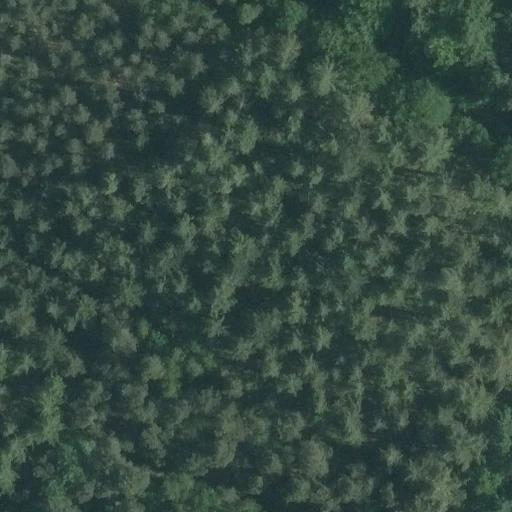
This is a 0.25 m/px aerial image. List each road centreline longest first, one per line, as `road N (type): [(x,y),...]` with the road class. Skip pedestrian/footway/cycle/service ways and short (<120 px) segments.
road 1 (track): [(339,0),(511,129)]
road 2 (track): [(435,511),(511,373)]
